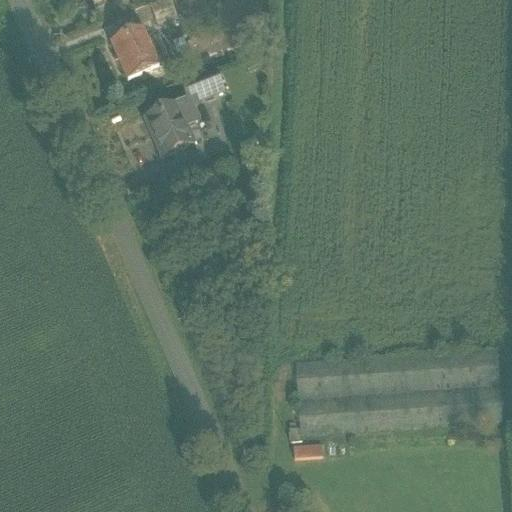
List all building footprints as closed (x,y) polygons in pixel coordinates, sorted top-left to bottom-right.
[(169,0),(150,7),(158,27),(177,20),(169,0)] [(142,30),(111,44),(128,83),(159,69),(142,30)] [(214,72),(181,85),(188,102),(191,108),(224,95),(214,72)] [(188,102),(145,121),(162,160),(194,146),(186,129),(198,125),(191,108),(188,102)] [(498,350),(295,365),(301,440),(503,425),(498,350)] [(299,430),(290,431),(291,444),(300,444),(299,430)] [(321,448),(294,450),(294,461),(322,460),(321,448)]
